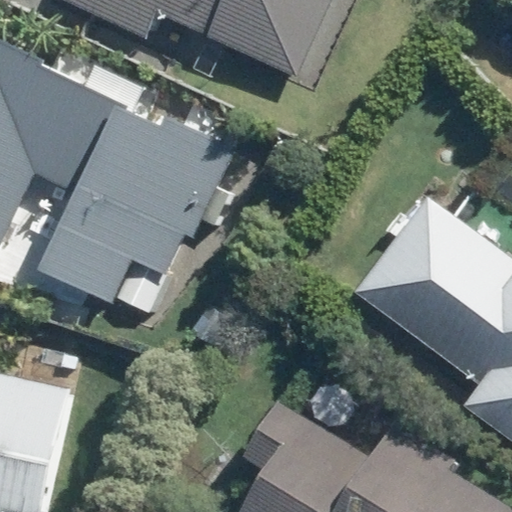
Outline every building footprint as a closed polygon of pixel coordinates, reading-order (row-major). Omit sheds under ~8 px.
[(64,0),(151,42),(166,10),(319,84),(359,0),(64,0)] [(0,257),(17,266),(31,237),(12,227),(38,171),(74,188),(38,263),(159,321),(241,149),(156,108),(163,93),(63,46),(54,66),(0,40),(0,23),(7,10),(0,6),(0,257)] [(511,252),(426,186),(388,234),(398,241),(359,291),(480,385),(462,408),(511,446),(511,252)] [(0,511),(12,511),(13,510),(26,511),(49,511),(77,351),(28,343),(23,373),(0,368),(0,511)] [(511,511),(511,504),(457,470),(463,459),(396,417),(372,456),(279,398),(259,431),(283,446),(242,511),(511,511)]
